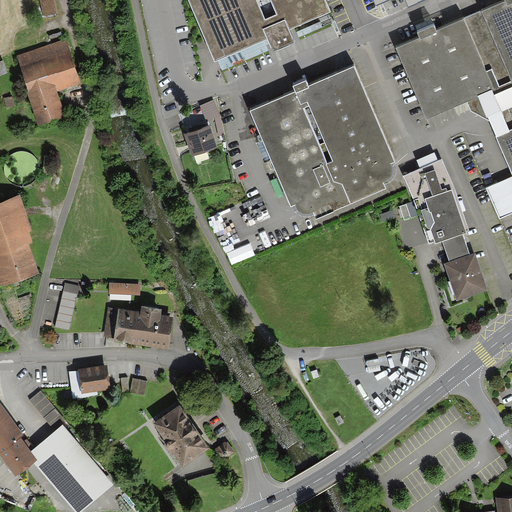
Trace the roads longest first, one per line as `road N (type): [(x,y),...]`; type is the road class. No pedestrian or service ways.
road 1 (residential): [(29,354),(127,352),(199,371),(246,443),(270,505)]
road 2 (residential): [(76,44),(88,99),(86,141),(29,354)]
road 3 (secondary): [(270,505),(344,463),(459,371)]
road 4 (unclassified): [(235,88),(447,0)]
road 5 (unclassified): [(235,88),(201,91),(183,83),(163,0)]
